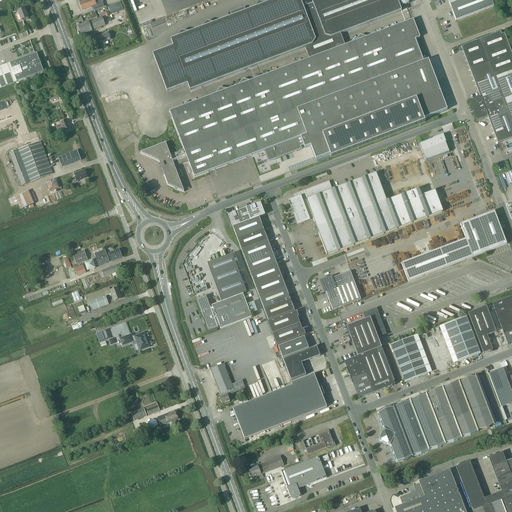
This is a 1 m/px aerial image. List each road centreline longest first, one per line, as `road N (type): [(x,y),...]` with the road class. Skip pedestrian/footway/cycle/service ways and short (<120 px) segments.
road 1 (unclassified): [(101,159),(232,511)]
road 2 (primary): [(242,511),(162,293)]
road 3 (unclassified): [(267,189),(466,113)]
road 4 (unclassified): [(42,0),(101,159)]
road 5 (unclassified): [(353,413),(511,352)]
road 6 (primary): [(109,156),(51,0)]
road 7 (unclassified): [(353,413),(300,275)]
road 8 (unclassified): [(384,495),(511,445)]
road 9 (unclassified): [(510,228),(466,113)]
